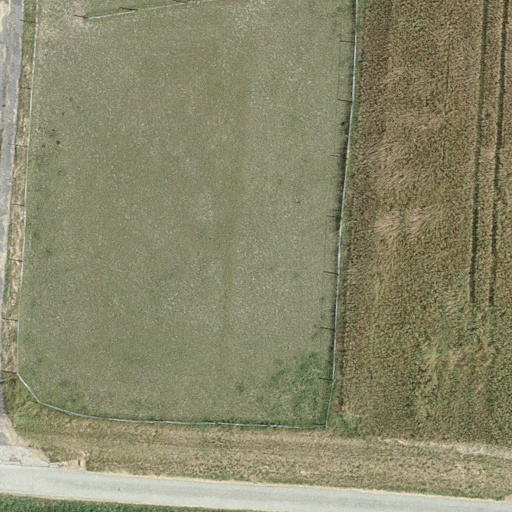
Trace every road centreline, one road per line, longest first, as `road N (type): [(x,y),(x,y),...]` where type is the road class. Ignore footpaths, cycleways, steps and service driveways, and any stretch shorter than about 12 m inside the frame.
road 1 (track): [(0,486),(350,511)]
road 2 (track): [(15,0),(0,227)]
